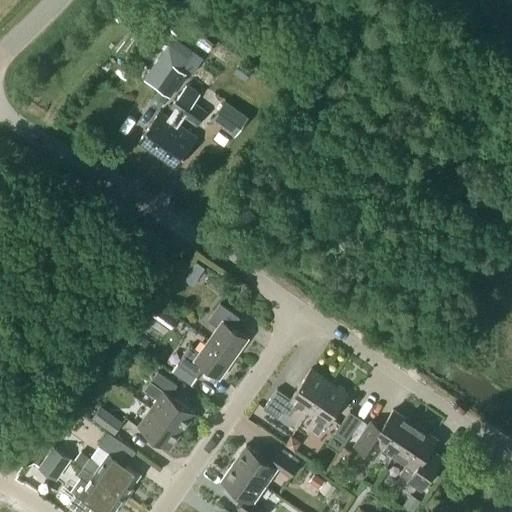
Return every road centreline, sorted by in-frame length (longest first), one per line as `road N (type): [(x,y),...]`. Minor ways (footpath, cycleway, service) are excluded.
road 1 (residential): [(303,313),(0,111)]
road 2 (residential): [(511,454),(303,313)]
road 3 (residential): [(162,511),(303,313)]
